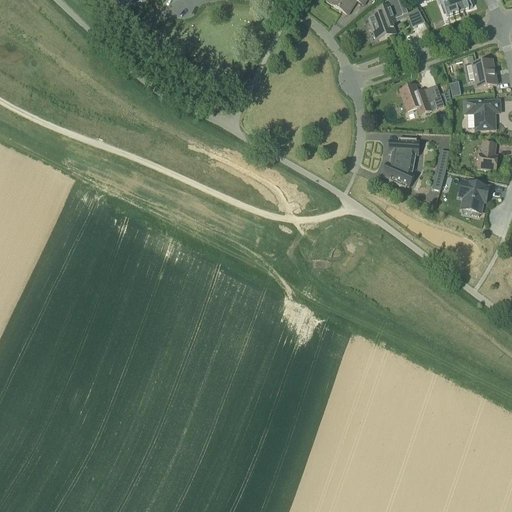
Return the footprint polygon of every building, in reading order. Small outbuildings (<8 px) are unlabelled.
[(120,0),(124,9),(146,0),(120,0)] [(347,17),(356,3),(363,7),(367,0),(335,0),(331,6),(347,17)] [(396,36),(392,26),(397,24),(397,23),(404,20),(403,18),(408,16),(402,0),(392,0),(393,1),(385,4),(387,8),(375,13),(377,18),(369,22),(374,35),(377,34),(380,42),(396,36)] [(444,0),(447,5),(443,7),(447,18),(473,8),(467,0),(444,0)] [(475,83),(476,91),(497,87),(492,62),(488,63),(487,61),(485,60),(483,61),(481,62),(481,64),(465,68),(467,77),(477,75),(479,82),(475,83)] [(451,84),(452,98),(461,97),(459,83),(451,84)] [(419,117),(444,108),(440,97),(428,102),(424,92),(418,95),(415,87),(400,92),(407,114),(417,110),(419,117)] [(450,103),(449,94),(442,96),(445,105),(450,103)] [(476,116),(476,132),(494,132),(494,115),(499,115),(499,103),(465,104),(466,116),(476,116)] [(406,190),(406,188),(409,189),(414,176),(412,175),(413,173),(415,159),(416,157),(418,157),(419,143),(416,143),(416,141),(398,140),(398,142),(389,142),(388,156),(391,156),(389,165),(387,164),(381,177),(390,181),(389,183),(406,190)] [(496,146),(483,145),(482,156),(479,156),(478,171),(496,173),(498,158),(494,157),(496,146)] [(437,166),(446,168),(448,154),(440,152),(437,166)] [(440,193),(444,179),(435,176),(431,191),(440,193)] [(479,216),(481,216),(483,205),(486,205),(489,189),(462,183),(458,199),(463,200),(461,212),(472,214),(471,217),(479,219),(479,216)]
